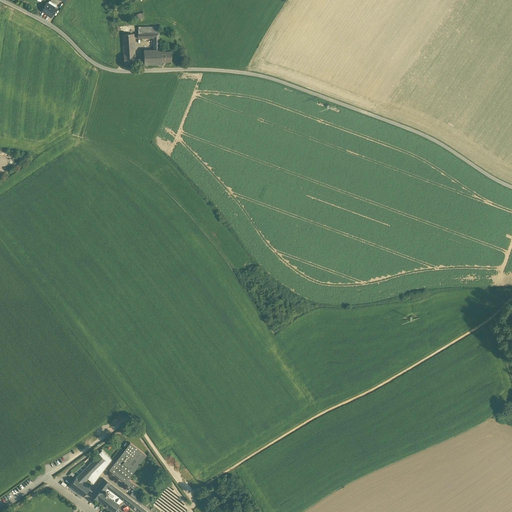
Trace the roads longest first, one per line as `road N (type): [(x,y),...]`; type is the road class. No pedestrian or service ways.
road 1 (residential): [(511,186),(416,131),(271,77),(98,65),(53,26),(0,0)]
road 2 (track): [(511,296),(486,322),(188,496)]
road 3 (unclassified): [(188,496),(132,417),(46,477)]
